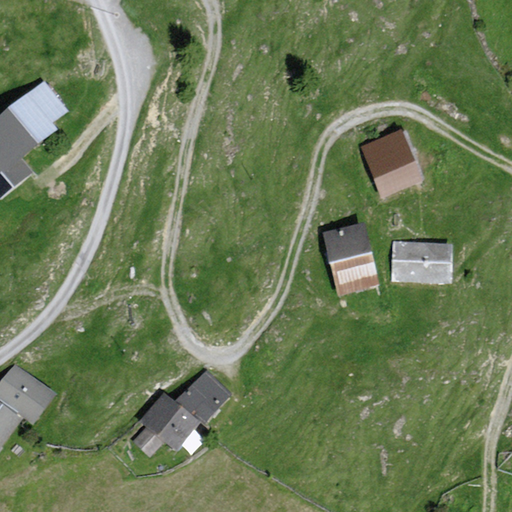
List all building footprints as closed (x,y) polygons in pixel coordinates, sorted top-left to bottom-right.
[(43,86),(0,121),(0,196),(28,173),(15,157),(66,114),(43,86)] [(405,130),(360,143),(376,196),(421,183),(405,130)] [(373,287),(361,222),(319,229),(331,294),(373,287)] [(446,241),(392,240),(391,280),(445,282),(446,241)] [(14,363),(0,380),(0,400),(31,425),(55,394),(14,363)] [(229,392),(202,364),(167,398),(194,425),(229,392)] [(193,429),(161,397),(131,429),(164,460),(193,429)] [(0,405),(0,446),(20,422),(0,405)]
